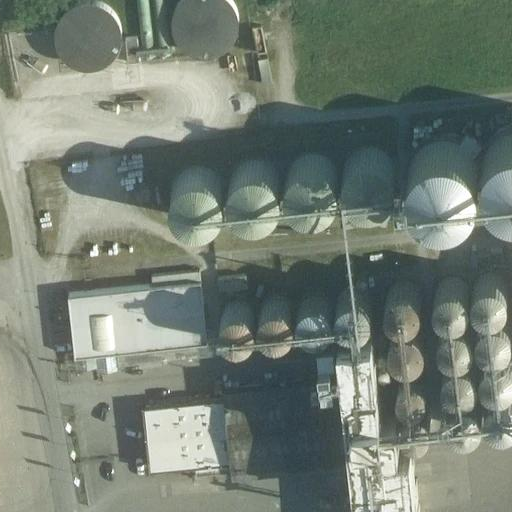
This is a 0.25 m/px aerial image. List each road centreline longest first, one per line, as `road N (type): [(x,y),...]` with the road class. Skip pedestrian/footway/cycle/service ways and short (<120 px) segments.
road 1 (residential): [(26,278),(511,228)]
road 2 (residential): [(26,278),(63,463),(65,511)]
road 3 (residential): [(0,141),(26,278)]
